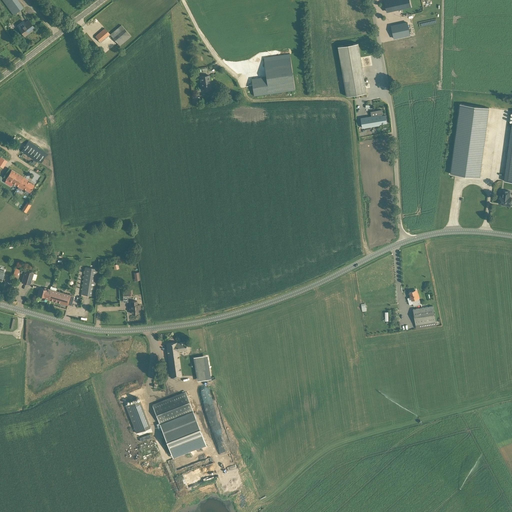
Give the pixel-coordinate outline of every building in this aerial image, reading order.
[(17,0),(2,0),(14,15),(23,8),(17,0)] [(203,0),(207,31),(291,21),(288,0),(203,0)] [(385,0),(387,11),(411,6),(409,0),(385,0)] [(26,24),(20,29),(24,35),(30,31),(30,32),(35,28),(28,20),(25,23),(26,24)] [(407,22),(391,26),(394,38),(410,35),(407,22)] [(110,35),(120,46),(131,36),(121,25),(110,35)] [(281,26),(221,34),(225,62),(245,59),(244,54),(243,55),(242,51),(248,50),(247,48),(255,47),(255,43),(276,40),(277,45),(281,44),(280,39),(283,39),(283,42),(290,41),(289,35),(283,36),(281,26)] [(95,36),(101,42),(110,34),(105,28),(95,36)] [(367,93),(358,43),(338,46),(347,96),(367,93)] [(268,75),(254,77),(257,95),(298,89),(292,52),(265,56),(268,75)] [(200,76),(202,91),(211,90),(209,75),(200,76)] [(489,108),(460,104),(450,173),(480,177),(489,108)] [(377,115),(361,118),(363,128),(380,125),(380,124),(387,123),(386,115),(383,116),(382,110),(377,110),(377,115)] [(46,157),(42,154),(43,153),(28,142),(22,151),(41,164),(46,157)] [(12,170),(6,179),(22,188),(23,188),(30,192),(34,185),(27,181),(28,180),(12,170)] [(505,205),(510,206),(511,194),(511,191),(503,190),(502,196),(500,196),(499,203),(505,204),(505,205)] [(81,294),(93,296),(98,269),(85,267),(82,289),(81,294)] [(25,270),(21,282),(30,285),(34,273),(25,270)] [(40,287),(37,295),(45,297),(45,298),(48,299),(51,289),(48,289),(47,290),(40,287)] [(51,289),(48,299),(71,306),(73,299),(70,298),(70,295),(56,291),(57,288),(52,287),(51,290),(51,289)] [(412,300),(414,306),(421,304),(419,298),(418,294),(417,294),(415,290),(409,292),(412,300)] [(138,301),(130,301),(130,310),(132,310),(132,314),(138,313),(138,309),(140,309),(140,305),(138,305),(138,301)] [(413,309),(416,324),(435,321),(433,306),(413,309)] [(166,343),(167,348),(171,377),(182,376),(178,351),(187,349),(186,347),(186,342),(177,343),(177,342),(166,343)] [(205,355),(191,357),(194,381),(208,379),(205,355)] [(185,391),(152,404),(160,425),(160,424),(173,458),(206,445),(185,391)] [(150,427),(139,399),(125,405),(136,433),(150,427)]
